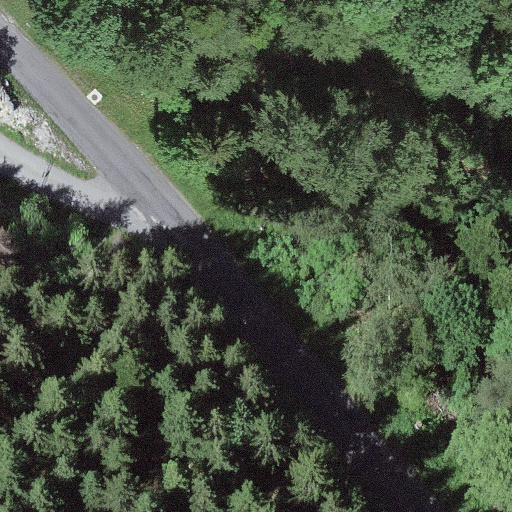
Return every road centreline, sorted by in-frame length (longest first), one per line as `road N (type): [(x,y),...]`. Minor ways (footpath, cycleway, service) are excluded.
road 1 (unclassified): [(414,511),(168,233)]
road 2 (unclassified): [(168,233),(0,54)]
road 3 (unclassified): [(168,233),(93,221),(0,166)]
